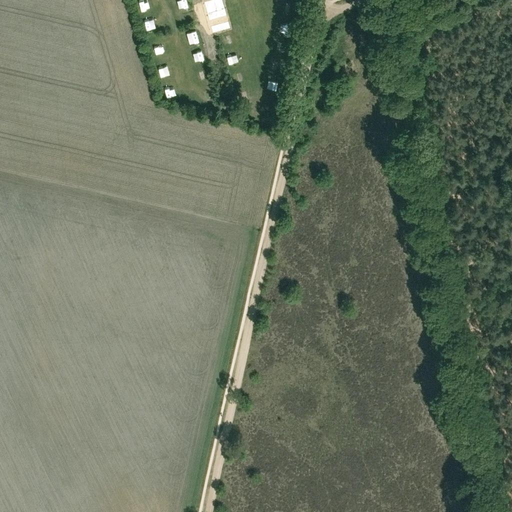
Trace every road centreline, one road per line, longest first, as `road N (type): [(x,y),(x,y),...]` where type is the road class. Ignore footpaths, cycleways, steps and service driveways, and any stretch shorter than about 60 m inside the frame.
road 1 (track): [(488,511),(387,0)]
road 2 (track): [(208,511),(327,12)]
